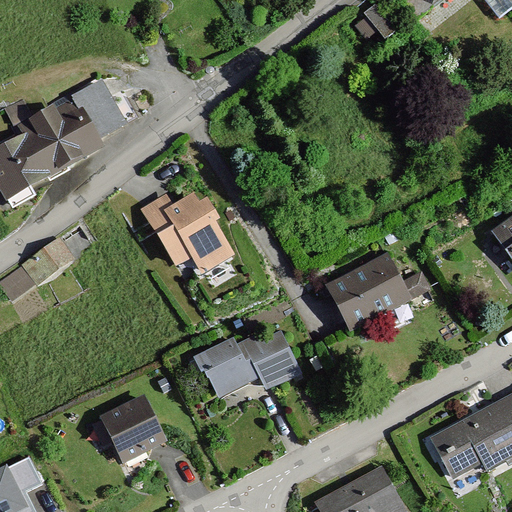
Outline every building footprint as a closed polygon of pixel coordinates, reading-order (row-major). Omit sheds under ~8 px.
[(384,35),(394,24),(374,6),(364,17),(384,35)] [(98,77),(0,127),(0,196),(3,203),(72,168),(65,153),(122,124),(98,77)] [(194,181),(143,210),(185,284),(236,255),(194,181)] [(511,209),(488,229),(511,259),(511,209)] [(61,238),(0,279),(0,310),(75,260),(61,238)] [(386,251),(325,284),(350,332),(412,299),(386,251)] [(274,318),(197,353),(220,402),(296,367),(274,318)] [(511,392),(432,435),(457,483),(511,454),(511,392)] [(144,396),(95,420),(118,466),(166,442),(144,396)] [(404,511),(383,467),(312,500),(317,511),(404,511)] [(27,511),(7,468),(0,471),(0,511),(27,511)]
